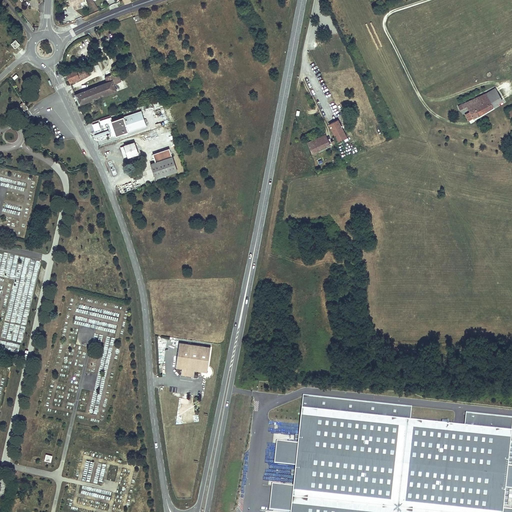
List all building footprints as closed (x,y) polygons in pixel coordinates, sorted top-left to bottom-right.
[(83,1),(82,0),(71,0),(72,0),(70,1),(72,6),(73,6),(75,10),(81,7),(80,3),(83,1)] [(66,73),(71,83),(89,75),(87,68),(84,69),(83,67),(66,73)] [(76,95),(80,105),(114,92),(112,86),(121,82),(117,73),(106,77),(108,83),(76,95)] [(501,102),(493,90),(484,95),(491,108),(501,102)] [(491,108),(484,95),(457,110),(459,113),(466,109),(468,113),(463,116),(467,122),(491,108)] [(139,110),(108,122),(112,135),(144,125),(139,110)] [(345,136),(336,119),(328,123),(337,140),(345,136)] [(99,122),(92,124),(94,131),(101,129),(99,122)] [(101,125),(102,129),(94,132),(96,138),(110,133),(107,123),(101,125)] [(324,135),(306,143),(311,152),(328,144),(324,135)] [(136,152),(132,142),(124,145),(128,155),(136,152)] [(154,160),(148,163),(153,177),(176,168),(168,146),(151,152),(154,160)] [(204,347),(179,343),(176,368),(183,369),(182,375),(194,377),(195,371),(201,371),(202,365),(208,366),(210,353),(204,352),(204,347)] [(309,397),(307,412),(407,423),(408,407),(309,397)] [(502,511),(503,507),(505,489),(507,461),(510,442),(510,434),(464,429),(407,423),(307,412),(300,411),(297,442),(294,471),(292,486),(290,511),(289,511),(502,511)] [(511,419),(465,415),(464,429),(510,434),(510,442),(511,442),(511,419)] [(275,469),(294,471),(297,442),(279,440),(275,469)] [(272,510),(290,511),(292,486),(275,484),(272,510)]
